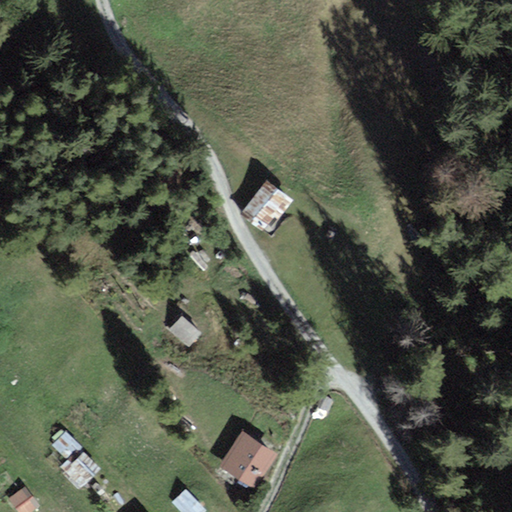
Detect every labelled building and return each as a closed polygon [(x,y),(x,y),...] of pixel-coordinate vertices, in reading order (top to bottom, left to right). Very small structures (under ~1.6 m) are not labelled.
[(293,198),(264,180),(239,219),(267,237),(293,198)] [(183,314),(173,323),(189,340),(199,331),(183,314)] [(277,450),(240,431),(220,467),(258,487),(277,450)] [(66,463),(76,481),(97,469),(87,451),(66,463)] [(188,486),(175,497),(188,511),(199,511),(206,507),(188,486)]
